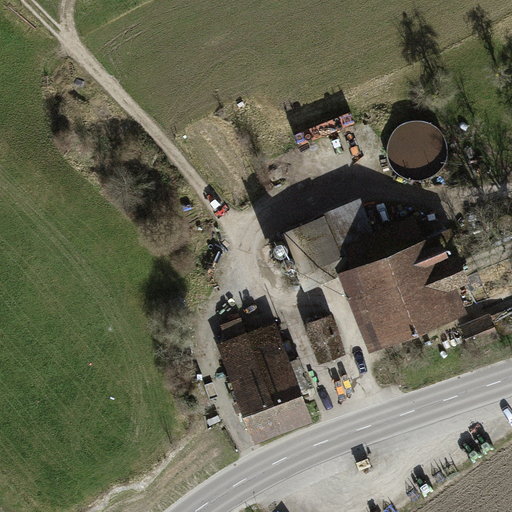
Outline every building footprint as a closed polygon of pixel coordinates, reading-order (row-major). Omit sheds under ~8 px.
[(388,129),(401,172),(435,162),(421,119),(388,129)] [(362,207),(324,222),(336,251),(345,248),(373,236),(362,207)] [(373,236),(345,248),(372,317),(364,321),(374,346),(452,315),(448,306),(457,302),(450,284),(465,278),(447,233),(424,242),(415,220),(373,236)] [(324,222),(286,237),(298,266),(336,251),(324,222)] [(471,348),(498,336),(489,316),(462,327),(471,348)] [(342,353),(329,317),(308,325),(320,360),(342,353)] [(264,378),(282,425),(310,414),(300,389),(309,385),(298,358),(289,361),(276,326),(248,336),(264,378)] [(237,389),(264,378),(248,336),(221,347),(237,389)] [(264,378),(237,389),(255,436),(282,425),(264,378)]
